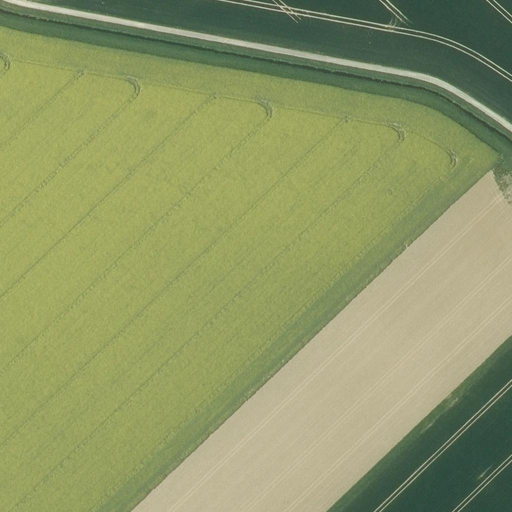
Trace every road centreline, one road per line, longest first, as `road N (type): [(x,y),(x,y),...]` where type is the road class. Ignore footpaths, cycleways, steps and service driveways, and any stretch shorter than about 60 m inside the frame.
road 1 (track): [(511,128),(423,77),(4,0)]
road 2 (track): [(511,340),(331,511)]
